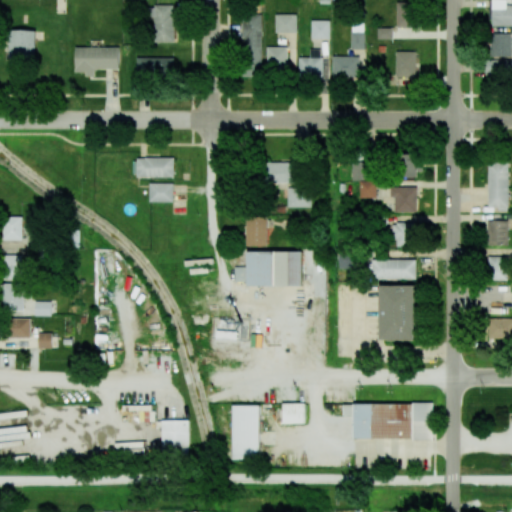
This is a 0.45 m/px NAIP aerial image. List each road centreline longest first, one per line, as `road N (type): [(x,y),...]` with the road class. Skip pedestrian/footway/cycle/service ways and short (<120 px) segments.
road 1 (residential): [(453,511),(454,0)]
road 2 (residential): [(0,120),(511,120)]
road 3 (residential): [(511,377),(253,377)]
road 4 (residential): [(211,248),(211,0)]
road 5 (residential): [(158,380),(0,379)]
